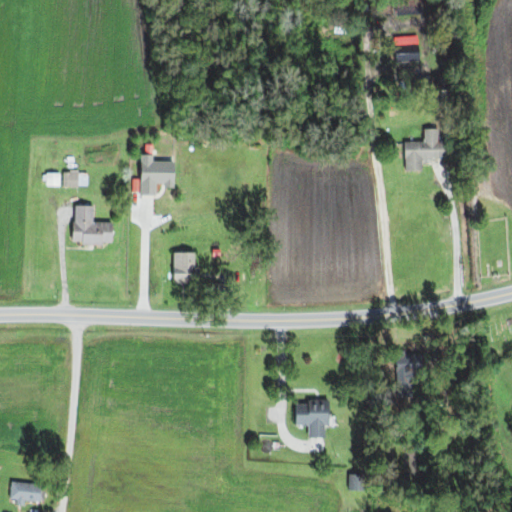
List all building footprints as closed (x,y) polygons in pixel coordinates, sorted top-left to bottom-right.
[(401,172),(419,172),(418,160),(436,160),(435,129),(420,130),(421,142),(401,143),(401,172)] [(60,174),(60,187),(84,187),(84,174),(60,174)] [(69,244),(108,244),(109,224),(89,223),(89,206),(69,206),(69,244)] [(169,284),(191,284),(192,254),(169,254),(169,284)] [(324,402),(291,402),(291,426),(305,426),(305,438),(324,438),(324,402)] [(41,485),(7,483),(6,502),(41,504),(41,485)]
